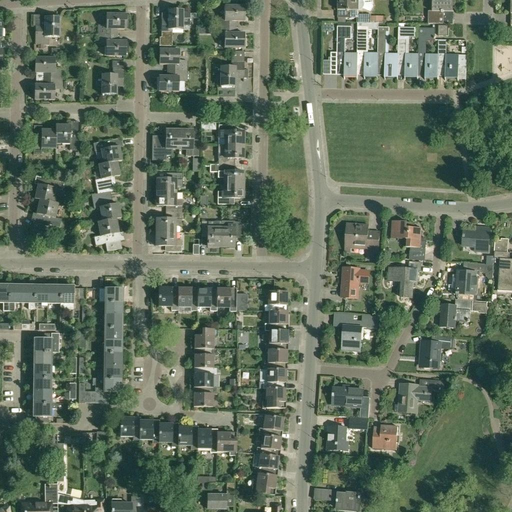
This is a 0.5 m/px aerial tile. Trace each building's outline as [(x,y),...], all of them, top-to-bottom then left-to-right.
[(361,10),(363,9),(364,7),(364,5),(364,3),(363,1),(361,0),(337,0),(338,11),(348,11),(348,18),(356,18),(356,24),(358,24),(363,24),(371,24),(371,15),(359,15),(359,10),(361,10)] [(428,11),(428,24),(443,24),(453,25),(453,19),(444,19),(444,11),(453,12),(453,0),(432,0),(432,11),(428,11)] [(217,18),(217,28),(236,29),(236,23),(244,23),(244,8),(224,7),(224,18),(217,18)] [(159,40),(159,47),(172,48),(172,39),(172,31),(183,31),(183,28),(190,28),(190,24),(193,24),(193,20),(190,20),(190,14),(183,14),(183,11),(168,11),(168,14),(168,19),(162,19),(161,38),(159,40)] [(98,26),(98,36),(113,36),(113,30),(126,31),(126,16),(106,15),(106,26),(98,26)] [(44,27),(35,26),(35,46),(38,46),(48,46),(48,38),(59,38),(60,18),(44,18),(44,27)] [(330,58),(330,63),(336,63),(336,73),(344,73),(344,75),(343,79),(344,79),(344,77),(344,75),(356,76),(356,78),(356,80),(357,80),(357,76),(357,68),(357,53),(344,53),(345,40),(350,40),(351,27),(337,27),(336,53),(336,58),(330,58)] [(377,76),(377,68),(378,54),(368,53),(368,31),(368,28),(358,27),(357,53),(357,68),(364,68),(364,76),(364,80),(364,78),(364,76),(376,76),(376,78),(376,80),(377,80),(377,76)] [(438,37),(448,37),(448,27),(438,27),(438,37)] [(217,36),(217,38),(224,38),(224,49),(244,50),(244,35),(236,34),(236,29),(217,28),(217,36)] [(397,76),(397,69),(398,54),(388,54),(389,28),(378,28),(378,31),(378,54),(377,68),(384,69),(384,76),(384,80),(384,78),(384,76),(397,76),(396,78),(396,80),(397,80),(397,76)] [(398,28),(398,54),(397,69),(404,69),(404,77),(404,81),(405,81),(405,79),(405,77),(417,77),(417,79),(417,81),(417,77),(417,69),(418,54),(410,54),(410,37),(417,37),(417,29),(404,28),(398,28)] [(438,69),(438,54),(426,54),(426,41),(435,41),(435,29),(418,28),(418,54),(417,69),(425,69),(424,77),(424,81),(425,81),(425,79),(425,77),(437,77),(437,79),(437,81),(438,81),(438,77),(438,69)] [(113,42),(113,36),(98,36),(98,46),(106,46),(106,57),(126,57),(126,42),(113,42)] [(439,41),(438,54),(438,69),(445,69),(444,77),(444,81),(445,81),(445,79),(445,77),(458,78),(458,80),(457,82),(458,82),(458,80),(466,80),(466,55),(446,55),(446,41),(439,41)] [(171,66),(171,72),(186,72),(186,61),(179,61),(179,51),(159,51),(159,66),(171,66)] [(244,70),(244,56),(244,53),(231,53),(231,68),(221,67),(220,88),(235,88),(235,77),(244,77),(244,70)] [(46,74),(46,80),(62,80),(62,69),(54,69),(55,59),(34,59),(34,74),(46,74)] [(123,83),(123,68),(123,62),(112,62),(112,75),(102,75),(101,96),(116,96),(116,84),(123,83)] [(171,78),(167,78),(159,78),(159,93),(179,93),(179,82),(186,82),(186,72),(171,72),(171,78)] [(62,90),(62,80),(46,80),(46,86),(34,86),(34,101),(54,101),(54,90),(62,90)] [(225,146),(243,147),(244,147),(244,133),(232,133),(232,126),(218,126),(218,139),(218,146),(225,146)] [(55,127),(55,132),(55,144),(69,145),(69,151),(77,152),(77,153),(81,153),(81,142),(77,142),(77,135),(70,135),(70,127),(55,127)] [(152,138),(152,162),(167,162),(167,157),(172,158),(173,151),(179,151),(179,133),(179,131),(167,131),(167,138),(167,140),(160,140),(160,138),(152,138)] [(55,150),(55,144),(55,132),(41,132),(41,139),(33,139),(33,156),(41,156),(41,150),(55,150)] [(192,133),(179,133),(179,151),(186,151),(185,157),(198,157),(198,144),(192,144),(192,133)] [(101,151),(104,165),(117,162),(117,163),(122,162),(119,148),(112,149),(110,141),(93,144),(95,153),(101,151)] [(218,153),(218,166),(231,166),(232,160),(243,160),(243,147),(225,146),(218,146),(218,153)] [(104,165),(99,166),(102,180),(95,181),(98,195),(116,191),(115,185),(113,186),(112,179),(120,177),(117,163),(117,162),(104,165)] [(224,186),(242,187),(243,187),(244,173),(231,173),(231,166),(218,166),(210,166),(210,173),(218,173),(218,179),(224,179),(224,186)] [(157,181),(157,194),(175,194),(175,188),(182,188),(182,174),(169,174),(169,181),(157,181)] [(35,199),(40,201),(40,200),(53,203),(56,190),(62,191),(64,184),(48,180),(46,187),(38,185),(35,199)] [(242,200),(242,187),(224,186),(224,193),(217,193),(217,206),(231,206),(231,200),(242,200)] [(99,209),(102,222),(115,220),(116,220),(120,219),(117,205),(110,206),(109,200),(111,199),(110,193),(116,192),(116,191),(98,195),(90,196),(93,210),(99,209)] [(168,214),(182,214),(182,201),(175,201),(175,194),(157,194),(157,207),(168,207),(168,214)] [(58,204),(53,203),(40,200),(40,201),(37,215),(44,216),(42,224),(33,222),(32,228),(43,231),(45,225),(59,228),(61,220),(55,219),(58,204)] [(157,221),(157,234),(175,234),(175,228),(182,228),(182,214),(168,214),(168,221),(157,221)] [(105,245),(107,253),(122,250),(120,241),(112,242),(111,236),(118,234),(116,220),(115,220),(102,222),(97,223),(100,238),(94,239),(95,247),(105,245)] [(234,249),(234,239),(234,237),(241,237),(241,223),(221,222),(221,223),(221,230),(220,248),(220,249),(234,249)] [(207,248),(220,248),(221,230),(221,223),(214,223),(201,223),(201,236),(207,236),(207,247),(207,248)] [(411,228),(412,224),(392,223),(390,240),(407,241),(407,249),(411,250),(410,261),(424,262),(425,243),(420,242),(421,229),(411,228)] [(366,248),(366,251),(366,255),(378,256),(380,236),(368,235),(369,226),(346,224),(344,253),(350,254),(351,247),(366,248)] [(463,234),(462,248),(480,249),(479,253),(488,254),(490,229),(476,228),(476,235),(463,234)] [(175,234),(157,234),(156,234),(156,248),(168,248),(168,254),(181,254),(181,241),(175,241),(175,234)] [(494,252),(507,253),(507,242),(501,242),(495,242),(494,252)] [(511,260),(510,260),(510,253),(508,253),(507,253),(494,252),(494,259),(499,260),(498,285),(507,285),(506,290),(511,290),(511,260)] [(415,272),(418,272),(421,273),(422,263),(410,263),(409,270),(389,269),(388,281),(402,282),(400,299),(412,300),(413,283),(417,283),(417,279),(415,279),(415,272)] [(457,273),(456,295),(456,296),(459,297),(459,295),(474,296),(475,274),(486,274),(486,276),(489,281),(492,281),(493,266),(487,266),(468,265),(468,273),(457,273)] [(368,284),(369,272),(359,272),(360,270),(343,269),(341,299),(358,300),(359,283),(368,284)] [(8,313),(8,304),(9,287),(0,286),(0,304),(2,304),(2,313),(8,313)] [(14,305),(21,305),(21,287),(9,287),(8,304),(8,313),(14,313),(14,305)] [(21,287),(21,305),(28,305),(28,310),(34,310),(34,308),(34,305),(34,287),(21,287)] [(34,305),(34,308),(47,308),(47,305),(47,287),(34,287),(34,305)] [(47,305),(60,305),(60,288),(47,287),(47,305)] [(60,305),(60,311),(73,311),(73,312),(79,312),(79,303),(79,290),(73,290),(73,288),(60,288),(60,305)] [(158,288),(158,307),(171,307),(171,311),(178,311),(178,307),(178,294),(171,294),(171,288),(158,288)] [(178,294),(178,307),(190,308),(190,312),(197,312),(197,308),(197,294),(190,294),(190,288),(178,288),(178,294)] [(197,294),(197,308),(209,308),(209,312),(216,312),(216,308),(216,295),(210,295),(210,289),(197,289),(197,294)] [(216,295),(216,308),(229,308),(229,312),(236,312),(236,295),(229,295),(229,289),(216,289),(216,295)] [(99,290),(99,303),(104,303),(122,304),(122,291),(104,290),(99,290)] [(264,305),(263,312),(268,312),(281,313),(281,307),(287,307),(287,293),(268,292),(268,305),(264,305)] [(237,295),(236,312),(247,312),(247,295),(237,295)] [(441,305),(440,317),(440,328),(455,329),(455,321),(467,322),(467,323),(469,323),(469,311),(478,312),(478,314),(488,315),(488,308),(487,308),(487,302),(466,301),(465,310),(456,310),(456,306),(441,305)] [(121,316),(122,304),(104,303),(104,316),(121,316)] [(264,325),(264,331),(268,331),(280,332),(280,326),(287,326),(287,314),(287,313),(281,313),(268,312),(268,325),(264,325)] [(354,315),(340,314),(340,315),(343,315),(342,326),(339,326),(339,328),(342,328),(341,339),(342,339),(341,351),(360,352),(361,328),(377,329),(378,317),(362,316),(361,322),(353,321),(354,315)] [(121,329),(121,316),(104,316),(104,329),(121,329)] [(121,329),(104,329),(104,342),(121,342),(121,329)] [(194,349),(200,349),(213,349),(213,338),(217,338),(217,330),(200,330),(200,337),(194,337),(194,349)] [(264,344),(264,351),(267,351),(279,351),(280,345),(287,345),(287,332),(280,332),(268,331),(268,344),(264,344)] [(34,340),(34,353),(51,353),(59,353),(59,335),(36,334),(36,340),(34,340)] [(452,349),(453,338),(432,337),(431,342),(421,341),(420,355),(423,355),(422,368),(439,369),(440,349),(452,349)] [(121,355),(121,342),(104,342),(104,355),(121,355)] [(199,369),(213,369),(213,357),(217,357),(217,349),(213,349),(200,349),(200,357),(194,357),(194,369),(199,369)] [(263,362),(263,370),(264,370),(266,370),(279,370),(279,364),(286,364),(286,351),(279,351),(267,351),(267,362),(263,362)] [(51,353),(34,353),(33,366),(51,366),(51,353)] [(121,355),(104,355),(104,367),(121,368),(121,355)] [(33,366),(33,379),(50,379),(51,366),(33,366)] [(121,380),(121,368),(104,367),(104,374),(97,374),(97,380),(103,380),(121,380)] [(199,388),(212,388),(213,376),(216,376),(216,369),(213,369),(199,369),(199,376),(194,376),(194,388),(199,388)] [(262,386),(262,390),(265,390),(278,390),(278,384),(284,384),(284,370),(279,370),(266,370),(266,382),(262,382),(262,383),(262,386)] [(33,391),(50,392),(50,379),(33,379),(33,391)] [(121,394),(121,380),(103,380),(97,380),(92,380),(92,386),(95,386),(95,393),(97,393),(103,393),(109,394),(121,394)] [(229,380),(229,388),(237,388),(237,380),(229,380)] [(444,388),(444,381),(420,380),(419,388),(417,388),(417,386),(401,385),(399,404),(395,404),(395,411),(399,411),(399,413),(415,414),(416,399),(431,400),(431,389),(431,387),(444,388)] [(216,388),(212,388),(199,388),(199,395),(193,395),(193,408),(213,408),(213,395),(216,395),(216,388)] [(361,406),(360,419),(368,419),(369,405),(362,405),(363,391),(333,389),(332,406),(345,407),(345,404),(361,406)] [(262,402),(262,409),(272,409),(277,410),(277,403),(283,404),(283,390),(278,390),(265,390),(265,396),(265,402),(262,402)] [(33,391),(33,404),(50,405),(56,405),(56,399),(50,399),(50,392),(33,391)] [(56,405),(50,405),(33,404),(33,417),(35,417),(35,423),(48,424),(48,417),(50,417),(50,410),(56,410),(56,405)] [(275,431),(281,431),(283,419),(265,417),(263,429),(259,429),(258,436),(262,436),(274,438),(275,431)] [(120,418),(120,438),(132,438),(132,442),(139,442),(139,441),(140,425),(132,424),(133,419),(120,418)] [(368,430),(368,419),(360,419),(350,418),(349,428),(368,430)] [(140,425),(139,441),(152,441),(152,445),(159,445),(159,444),(159,428),(152,428),(152,422),(140,422),(140,425)] [(159,428),(159,444),(171,444),(171,448),(177,448),(177,447),(178,431),(171,431),(171,425),(159,425),(159,428)] [(397,450),(398,427),(384,426),(384,428),(374,428),(373,449),(397,450)] [(344,435),(347,435),(347,428),(328,427),(328,450),(348,451),(348,442),(344,442),(344,435)] [(178,431),(177,447),(189,447),(189,450),(197,450),(197,449),(197,434),(190,434),(190,428),(178,428),(178,431)] [(197,434),(197,449),(209,449),(209,453),(216,453),(216,452),(216,437),(209,437),(209,431),(197,431),(197,434)] [(108,432),(97,432),(97,444),(108,444),(108,432)] [(216,437),(216,452),(229,452),(229,457),(236,457),(236,441),(229,441),(229,435),(217,435),(216,437)] [(274,438),(262,436),(261,449),(257,448),(256,455),(259,455),(272,457),(273,450),(279,451),(280,438),(274,438)] [(57,458),(57,445),(44,445),(44,459),(57,458)] [(272,457),(259,455),(258,468),(254,467),(254,474),(257,475),(270,476),(271,469),(277,470),(278,457),(272,457)] [(127,462),(127,466),(131,466),(131,474),(137,474),(137,462),(127,462)] [(274,489),(276,477),(270,476),(257,475),(256,487),(252,486),(251,493),(268,495),(268,488),(274,489)] [(45,486),(45,504),(22,504),(21,511),(51,511),(51,504),(57,504),(57,485),(45,486)] [(328,500),(328,491),(315,490),(315,499),(328,500)] [(337,501),(337,509),(359,511),(360,503),(361,503),(363,503),(363,498),(360,498),(360,495),(347,494),(347,495),(339,494),(338,494),(337,501)] [(225,511),(225,508),(226,496),(208,495),(207,510),(225,511)] [(83,511),(83,501),(59,496),(59,505),(72,506),(72,508),(66,508),(66,511),(83,511)] [(112,500),(111,511),(137,511),(137,497),(131,497),(131,504),(122,504),(122,503),(120,500),(112,500)] [(97,501),(97,503),(95,503),(94,501),(83,501),(83,511),(102,511),(104,511),(104,501),(97,501)] [(0,511),(12,511),(11,502),(3,503),(3,509),(0,509),(0,511)]
